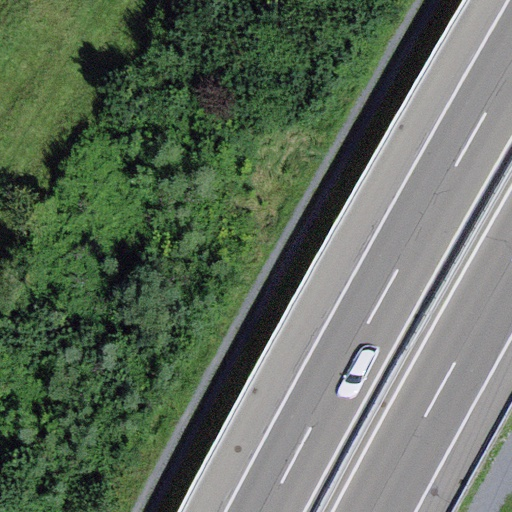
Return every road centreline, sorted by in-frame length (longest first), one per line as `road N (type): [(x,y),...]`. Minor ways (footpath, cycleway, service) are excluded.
road 1 (track): [(441,0),(333,183),(163,511)]
road 2 (motorway): [(511,68),(405,243),(262,511)]
road 3 (motorway): [(376,511),(511,260)]
